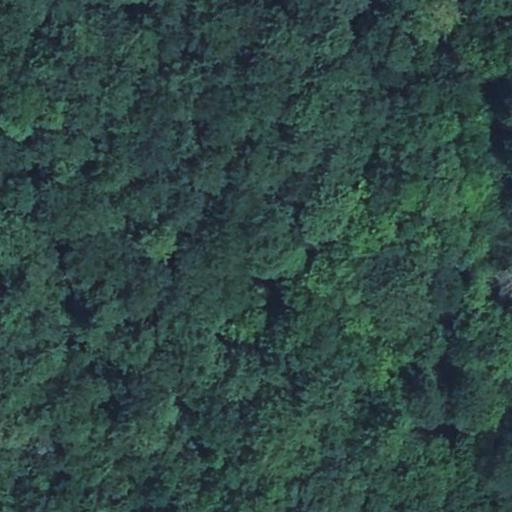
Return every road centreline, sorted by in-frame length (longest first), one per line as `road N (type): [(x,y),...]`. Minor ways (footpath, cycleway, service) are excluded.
road 1 (track): [(491,0),(441,340),(450,511)]
road 2 (track): [(476,0),(413,78),(278,317),(245,438)]
